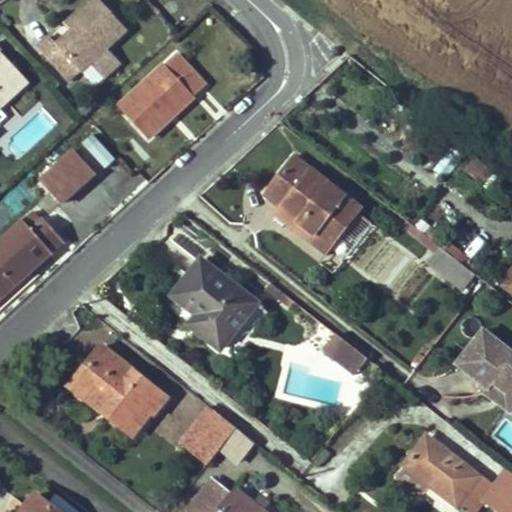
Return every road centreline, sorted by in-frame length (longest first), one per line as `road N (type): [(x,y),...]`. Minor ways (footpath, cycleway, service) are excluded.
road 1 (unclassified): [(403,361),(171,176)]
road 2 (residential): [(254,0),(313,53),(171,176)]
road 3 (residential): [(171,176),(0,337)]
road 4 (unclassified): [(125,511),(0,406)]
